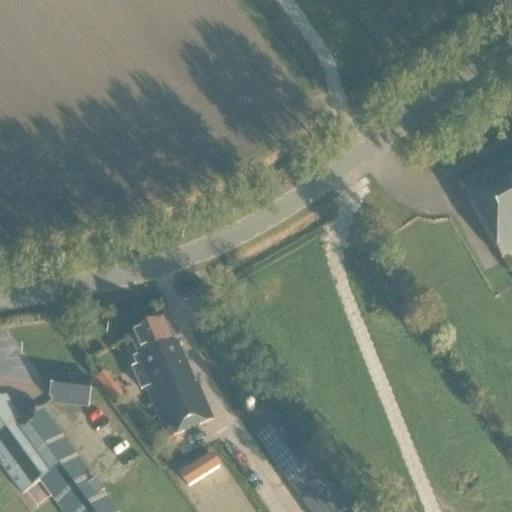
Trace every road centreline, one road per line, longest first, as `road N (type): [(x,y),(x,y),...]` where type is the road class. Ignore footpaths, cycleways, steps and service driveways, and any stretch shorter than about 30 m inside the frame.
road 1 (tertiary): [(0,303),(131,281),(258,229),(511,64)]
road 2 (track): [(429,511),(376,427),(338,337),(334,268),(360,165)]
